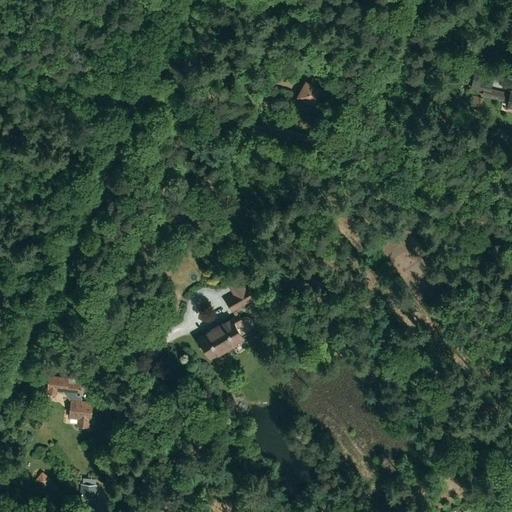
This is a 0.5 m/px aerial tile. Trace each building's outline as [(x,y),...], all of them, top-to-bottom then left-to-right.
[(297,70),(306,65),(303,59),(294,63),(297,70)] [(474,70),(470,87),(482,89),(481,95),(507,101),(506,107),(511,107),(511,89),(510,89),(509,94),(489,90),(493,74),(474,70)] [(308,107),(310,104),(311,104),(312,103),(313,103),(316,98),(315,97),(319,90),(315,88),(318,83),(311,79),(309,84),(306,82),(298,96),(299,97),(297,101),(308,107)] [(236,316),(197,338),(203,348),(205,347),(210,357),(250,333),(252,332),(254,330),(255,327),(255,325),(255,323),(254,320),(252,318),(251,317),(248,316),(246,316),(244,316),(240,318),(235,309),(255,298),(247,285),(246,286),(240,275),(227,283),(234,295),(226,299),(236,316)] [(55,374),(55,383),(86,383),(86,378),(75,378),(75,375),(55,374)] [(93,401),(71,399),(69,418),(77,419),(77,426),(89,427),(90,420),(91,420),(93,401)] [(50,478),(42,472),(36,478),(44,485),(47,481),(52,486),(55,483),(50,478)] [(97,484),(81,483),(80,498),(96,499),(97,484)] [(56,505),(47,499),(44,505),(53,511),(56,505)]
